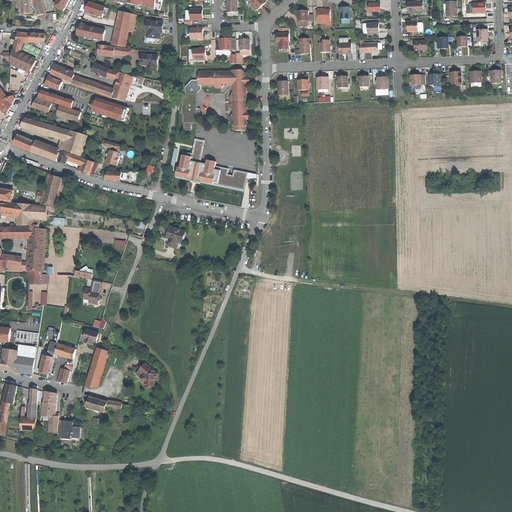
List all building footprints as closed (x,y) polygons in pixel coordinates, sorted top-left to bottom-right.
[(18,0),(19,3),(21,3),(22,15),(28,14),(33,14),(31,0),(18,0)] [(34,0),(36,9),(38,16),(45,14),(41,0),(34,0)] [(58,8),(64,11),(70,0),(59,0),(56,6),(58,8)] [(118,0),(161,10),(162,0),(118,0)] [(228,12),(238,12),(238,0),(228,1),(228,4),(228,12)] [(265,0),(250,0),(253,2),(251,3),(251,7),(253,8),(255,11),(258,11),(267,2),(265,0)] [(129,32),(134,33),(138,15),(121,11),(121,10),(107,7),(107,8),(90,2),(86,11),(89,13),(103,17),(104,15),(106,16),(107,14),(119,18),(115,37),(116,37),(113,45),(126,47),(129,32)] [(409,13),(424,13),(423,2),(409,3),(409,8),(409,13)] [(458,2),(447,2),(448,16),(453,16),(458,16),(458,2)] [(381,3),(370,4),(370,12),(381,11),(381,7),(381,3)] [(486,4),(475,4),(475,14),(487,13),(486,8),(486,4)] [(343,8),(340,8),(340,19),(350,19),(350,8),(343,8)] [(192,25),(192,20),(203,20),(203,15),(203,9),(191,10),(191,20),(185,20),(185,25),(192,25)] [(318,9),(319,21),(331,21),(331,10),(325,10),(323,10),(322,9),(320,9),(318,9)] [(307,26),(307,22),(308,22),(308,11),(298,12),(298,15),(298,27),(307,26)] [(145,40),(160,41),(161,33),(161,32),(161,30),(163,30),(164,22),(148,21),(147,32),(146,32),(145,40)] [(408,32),(419,32),(418,21),(408,22),(408,26),(408,32)] [(364,34),(380,34),(380,29),(379,23),(363,24),(364,34)] [(104,41),(106,32),(104,32),(105,30),(92,28),(92,29),(90,29),(90,27),(80,25),(78,35),(104,41)] [(199,38),(204,39),(203,32),(203,29),(192,29),(192,28),(187,28),(187,36),(192,35),(192,39),(196,39),(196,40),(199,41),(199,38)] [(288,51),(288,47),(289,47),(289,42),(290,42),(290,34),(288,34),(288,28),(279,28),(279,34),(278,34),(278,42),(280,42),(280,45),(280,51),(284,51),(288,51)] [(488,31),(478,31),(478,42),(488,41),(488,36),(488,31)] [(14,50),(14,53),(12,61),(11,68),(19,72),(21,67),(31,72),(38,61),(20,53),(23,41),(39,43),(38,48),(40,48),(44,49),(47,43),(46,43),(47,35),(18,33),(16,41),(17,41),(14,50)] [(449,37),(438,38),(439,49),(443,49),(449,49),(449,37)] [(467,37),(458,37),(458,48),(464,47),(468,47),(467,37)] [(221,50),(232,50),(231,38),(225,38),(221,38),(221,50)] [(347,54),(353,54),(352,43),(349,43),(349,38),(340,39),(340,44),(340,55),(347,54)] [(237,64),(243,64),(243,54),(250,54),(250,39),(245,40),(241,40),(241,54),(237,54),(237,55),(237,64)] [(306,55),(310,55),(309,39),(300,40),(301,55),(306,55)] [(331,48),(330,48),(330,40),(319,41),(319,49),(321,49),(321,53),(326,52),(331,52),(331,48)] [(371,53),(379,52),(379,43),(364,44),(364,40),(360,40),(360,52),(364,52),(364,53),(371,53)] [(427,51),(427,41),(415,41),(415,46),(415,51),(427,51)] [(115,57),(115,54),(126,56),(127,49),(127,48),(116,47),(116,48),(100,45),(99,50),(99,54),(115,57)] [(71,54),(71,53),(80,57),(82,54),(68,48),(65,52),(71,54)] [(190,61),(206,61),(206,52),(206,49),(203,50),(203,49),(200,49),(199,50),(190,50),(190,61)] [(159,56),(143,55),(141,67),(146,68),(148,71),(148,65),(151,66),(151,71),(157,72),(157,67),(158,66),(158,63),(159,56)] [(115,91),(75,77),(73,83),(72,85),(85,89),(113,99),(126,102),(132,86),(135,87),(138,78),(135,77),(111,70),(96,64),(95,68),(93,72),(108,78),(109,75),(119,79),(115,91)] [(52,74),(73,83),(75,77),(75,75),(57,67),(55,69),(54,71),(52,74)] [(246,130),(246,126),(247,126),(248,120),(249,119),(249,114),(247,112),(247,104),(246,104),(246,100),(247,99),(247,85),(249,82),(249,78),(246,76),(246,74),(243,70),(233,71),(233,72),(216,72),(216,71),(199,71),(199,80),(195,80),(195,83),(198,86),(199,85),(201,86),(203,86),(216,86),(216,87),(217,88),(222,88),(225,86),(229,86),(231,84),(235,87),(233,89),(233,94),(231,96),(231,100),(231,108),(233,110),(233,114),(231,116),(231,120),(233,121),(234,121),(234,126),(235,126),(235,130),(246,130)] [(476,72),(471,72),(471,84),(482,83),(482,71),(476,72)] [(496,71),(490,71),(490,76),(492,76),(492,84),(502,84),(501,71),(496,71)] [(457,75),(452,75),(453,88),(462,87),(462,73),(459,73),(457,73),(457,75)] [(435,75),(430,75),(430,86),(434,86),(434,87),(440,87),(440,80),(442,80),(442,74),(435,75)] [(64,82),(49,76),(46,84),(60,90),(64,82)] [(360,77),(360,87),(362,87),(369,87),(370,87),(369,76),(364,77),(360,77)] [(416,76),(411,76),(411,86),(422,86),(421,76),(416,76)] [(339,81),(339,88),(349,88),(349,77),(343,77),(339,77),(339,81)] [(378,78),(379,89),(388,88),(388,77),(383,77),(378,78)] [(318,78),(319,92),(330,92),(329,78),(324,78),(318,78)] [(195,83),(195,80),(193,81),(186,87),(186,92),(188,94),(199,94),(202,89),(203,86),(201,86),(199,85),(198,86),(195,83)] [(299,90),(309,90),(309,80),(303,80),(299,80),(299,90)] [(285,95),(289,95),(289,82),(284,82),(279,82),(279,87),(280,87),(280,95),(281,95),(282,96),(284,96),(285,95)] [(0,90),(0,103),(8,114),(16,98),(14,96),(9,98),(2,89),(0,90)] [(74,100),(40,89),(38,97),(72,108),(74,100)] [(183,106),(180,114),(183,114),(183,124),(198,123),(198,116),(202,115),(201,109),(199,109),(199,94),(188,94),(183,94),(183,106)] [(91,110),(124,120),(128,108),(95,98),(91,110)] [(38,109),(50,113),(54,104),(38,99),(33,108),(38,109)] [(58,114),(80,120),(82,113),(60,106),(58,114)] [(66,151),(82,157),(88,136),(72,131),(28,118),(24,126),(70,140),(67,147),(61,145),(60,150),(61,150),(66,152),(66,151)] [(23,137),(19,135),(15,145),(32,153),(58,162),(61,153),(60,153),(61,150),(60,150),(36,142),(23,137)] [(113,165),(118,166),(122,154),(124,155),(125,151),(122,150),(124,146),(120,145),(104,140),(103,144),(118,148),(117,153),(111,151),(107,163),(113,165)] [(201,181),(212,184),(215,182),(216,175),(214,175),(217,162),(208,160),(210,148),(194,145),(192,157),(183,156),(180,168),(179,168),(177,174),(179,177),(190,179),(190,180),(193,181),(197,182),(197,181),(201,182),(201,181)] [(91,174),(95,163),(62,151),(59,162),(63,163),(67,165),(69,159),(83,164),(81,170),(91,174)] [(146,174),(152,176),(154,171),(154,169),(148,167),(146,174)] [(42,204),(56,207),(63,179),(50,175),(44,196),(38,194),(37,198),(43,199),(42,204)] [(0,200),(12,202),(14,191),(1,189),(0,188),(0,200)] [(32,226),(37,226),(37,221),(48,221),(48,207),(41,205),(19,204),(11,203),(11,204),(4,203),(4,204),(0,203),(0,217),(2,218),(3,213),(19,215),(19,226),(32,226)] [(66,225),(66,217),(49,218),(49,225),(66,225)] [(32,229),(32,227),(0,227),(0,270),(7,271),(8,263),(30,266),(29,271),(42,272),(45,229),(32,229)] [(174,248),(176,242),(179,243),(183,231),(167,227),(165,233),(164,238),(166,239),(164,245),(174,248)] [(126,250),(128,241),(117,239),(115,248),(126,250)] [(82,271),(77,270),(75,276),(92,279),(94,269),(83,267),(82,271)] [(30,284),(49,285),(50,275),(30,274),(30,284)] [(95,303),(99,304),(99,301),(101,300),(102,299),(98,293),(99,293),(102,282),(94,280),(92,287),(94,288),(94,290),(92,289),(86,288),(84,299),(90,300),(89,303),(95,304),(95,303)] [(9,320),(13,328),(35,318),(32,311),(36,310),(35,308),(31,310),(9,320)] [(103,318),(102,321),(96,319),(94,326),(105,329),(108,320),(103,318)] [(0,339),(8,340),(8,338),(12,338),(12,332),(9,331),(9,328),(0,326),(0,339)] [(100,334),(88,330),(85,339),(87,340),(86,342),(89,343),(94,345),(95,342),(97,343),(100,334)] [(43,373),(50,374),(54,358),(58,344),(60,333),(49,331),(47,341),(52,342),(48,356),(45,355),(40,372),(43,373)] [(34,374),(36,360),(18,358),(20,347),(21,347),(22,342),(16,341),(15,344),(7,343),(4,362),(0,361),(0,368),(3,370),(34,374)] [(58,356),(59,354),(67,357),(74,360),(77,350),(59,344),(56,354),(57,354),(56,355),(58,356)] [(105,357),(118,363),(120,356),(107,350),(98,348),(88,380),(97,383),(105,357)] [(145,382),(145,387),(152,387),(152,385),(155,385),(155,380),(158,380),(157,374),(156,374),(156,372),(146,363),(139,371),(145,375),(142,378),(141,379),(145,382)] [(59,381),(68,383),(71,371),(63,369),(60,378),(59,381)] [(0,434),(5,435),(6,423),(7,424),(10,403),(14,404),(18,387),(8,384),(7,388),(4,402),(1,422),(0,422),(0,434)] [(26,407),(23,407),(22,419),(22,430),(37,431),(37,419),(39,391),(32,390),(32,393),(31,404),(31,419),(25,419),(26,407)] [(51,416),(52,416),(50,432),(58,432),(59,417),(56,416),(58,395),(46,392),(46,395),(43,420),(51,421),(51,416)] [(106,407),(121,409),(122,404),(108,402),(90,397),(88,402),(87,407),(104,413),(106,407)] [(68,422),(64,422),(62,438),(80,440),(81,428),(74,428),(74,425),(69,424),(69,422),(68,422)]
